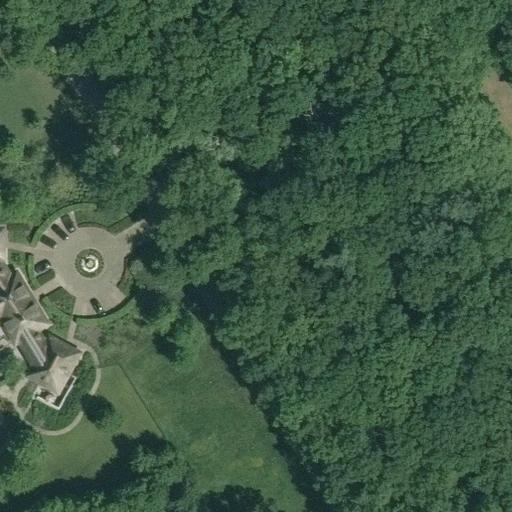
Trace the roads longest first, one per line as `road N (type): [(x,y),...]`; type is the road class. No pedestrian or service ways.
road 1 (unclassified): [(344,511),(23,0)]
road 2 (track): [(235,333),(498,233)]
